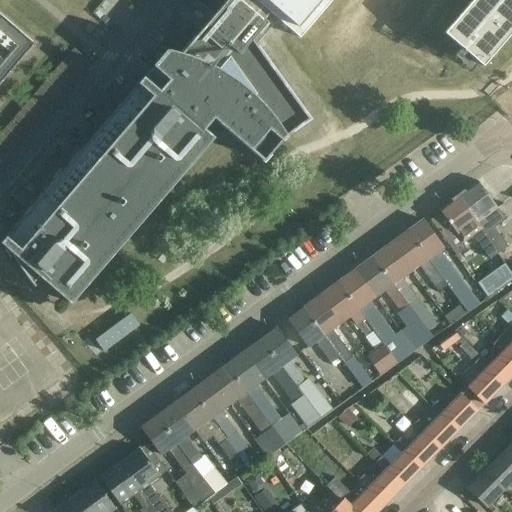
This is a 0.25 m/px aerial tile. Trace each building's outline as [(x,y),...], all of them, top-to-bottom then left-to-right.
[(137,86),(1,243),(9,250),(35,287),(37,285),(34,282),(40,276),(72,304),(215,137),(205,129),(215,119),(252,150),(265,162),(283,141),(288,136),(290,134),(310,119),(257,45),(279,20),(300,38),(332,0),(473,0),(445,33),(483,66),(511,32),(511,0),(227,0),(182,53),(179,52),(175,51),(172,50),(168,50),(154,66),(155,67),(164,75),(170,80),(161,90),(144,77),(137,86)] [(0,85),(36,43),(0,12),(0,85)] [(74,48),(13,119),(28,132),(89,62),(74,48)] [(12,121),(0,133),(0,164),(27,134),(12,121)] [(477,181),(458,195),(488,236),(499,255),(509,248),(495,228),(506,220),(477,181)] [(491,261),(499,255),(488,236),(458,195),(438,209),(441,212),(430,220),(456,256),(464,250),(464,245),(458,236),(468,229),(468,230),(491,261)] [(446,286),(459,305),(465,313),(475,306),(437,252),(443,247),(435,236),(424,220),(407,232),(446,286)] [(410,272),(420,265),(438,291),(446,286),(407,232),(390,245),(410,272)] [(427,331),(436,325),(401,278),(410,272),(390,245),(373,257),(408,305),(427,331)] [(376,297),(384,291),(399,311),(408,305),(373,257),(356,270),(376,297)] [(511,273),(505,263),(495,270),(506,284),(511,279),(511,273)] [(383,344),(397,362),(414,350),(407,341),(401,346),(368,302),(376,297),(356,270),(338,283),(339,284),(374,330),(383,344)] [(320,296),(341,323),(349,316),(365,337),(374,330),(339,284),(338,283),(320,296)] [(339,357),(362,387),(371,381),(332,329),(341,323),(320,296),(303,308),(339,357)] [(399,311),(396,314),(399,318),(406,327),(402,331),(401,331),(414,349),(432,337),(427,331),(408,305),(399,311)] [(443,316),(449,324),(455,320),(465,313),(459,305),(444,316),(443,316)] [(303,308),(287,320),(307,347),(315,342),(331,363),(339,357),(303,308)] [(511,315),(507,310),(500,317),(511,327),(511,326),(511,315)] [(131,314),(96,340),(104,352),(139,326),(131,314)] [(511,326),(511,327),(499,339),(508,348),(505,350),(511,357),(511,326)] [(261,340),(319,418),(331,410),(308,378),(305,380),(291,360),(297,355),(277,328),(261,340)] [(453,343),(474,364),(481,358),(454,331),(451,333),(448,335),(431,349),(436,356),(453,343)] [(503,385),(511,376),(511,357),(505,350),(508,348),(499,339),(492,346),(501,355),(489,366),(487,369),(503,385)] [(264,380),(272,374),(293,403),(308,425),(319,418),(261,340),(243,352),(264,380)] [(397,362),(383,344),(367,356),(381,374),(397,362)] [(243,352),(226,365),(284,443),(301,431),(292,419),(285,424),(283,422),(283,423),(255,386),(264,380),(243,352)] [(459,379),(484,404),(503,385),(487,369),(489,366),(481,358),(474,364),(459,379)] [(264,435),(272,430),(283,444),(284,443),(226,365),(209,378),(229,406),(237,399),(264,435)] [(209,378),(191,391),(227,439),(228,439),(239,453),(247,448),(220,412),(229,406),(209,378)] [(227,439),(191,391),(174,403),(194,431),(198,428),(206,439),(207,440),(212,437),(229,460),(237,454),(226,440),(227,439)] [(461,395),(447,410),(437,400),(430,407),(440,417),(442,414),(459,430),(477,411),(461,395)] [(194,431),(174,403),(157,416),(192,464),(200,458),(185,438),(194,431)] [(339,418),(348,427),(356,418),(347,409),(339,418)] [(459,430),(442,414),(440,417),(428,429),(418,419),(412,426),(422,435),(424,433),(440,449),(459,430)] [(214,494),(192,464),(157,416),(141,428),(161,455),(168,450),(183,471),(186,474),(174,483),(193,509),(214,494)] [(424,433),(422,435),(410,447),(400,438),(393,445),(403,454),(406,451),(422,467),(440,449),(424,433)] [(511,444),(501,455),(511,465),(511,444)] [(119,464),(141,495),(154,511),(167,511),(158,499),(157,500),(147,486),(160,476),(165,473),(146,446),(141,450),(140,448),(119,464)] [(374,449),(367,456),(375,463),(382,456),(374,449)] [(406,451),(403,454),(392,466),(382,456),(375,463),(385,473),(388,470),(404,486),(422,467),(406,451)] [(511,482),(511,465),(501,455),(485,472),(504,491),(505,490),(511,482)] [(213,494),(225,486),(203,456),(200,458),(192,464),(214,494),(213,494)] [(154,511),(141,495),(119,464),(100,477),(121,505),(134,496),(143,509),(140,511),(154,511)] [(385,505),(404,486),(388,470),(385,473),(373,485),(363,475),(357,482),(367,491),(369,489),(385,505)] [(246,479),(256,493),(263,488),(263,482),(256,472),(246,479)] [(504,491),(485,472),(468,489),(487,508),(504,491)] [(344,485),(337,477),(327,487),(334,495),(344,485)] [(228,484),(226,485),(231,492),(242,485),(237,478),(228,484)] [(75,496),(86,511),(112,511),(116,509),(95,481),(75,496)] [(343,501),(352,493),(344,485),(334,495),(342,502),(343,501)] [(378,511),(385,505),(369,489),(367,491),(351,507),(355,511),(378,511)] [(262,490),(254,496),(264,508),(271,503),(262,490)] [(217,494),(209,500),(213,505),(221,499),(217,494)] [(86,511),(75,496),(56,510),(56,511),(86,511)] [(355,511),(351,507),(350,508),(343,501),(342,502),(332,511),(355,511)]
